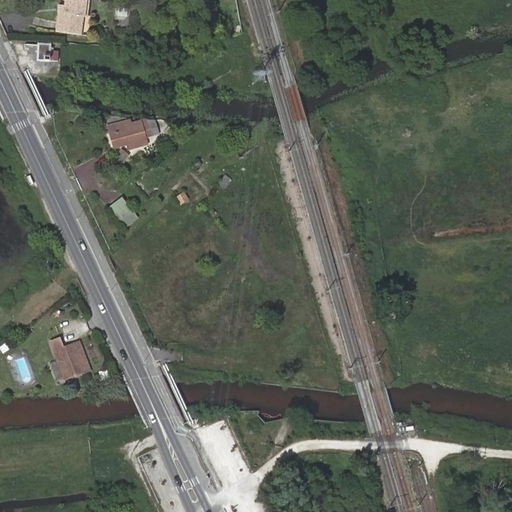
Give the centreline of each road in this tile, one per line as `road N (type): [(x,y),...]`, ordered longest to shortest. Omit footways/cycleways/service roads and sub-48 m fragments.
road 1 (secondary): [(135,369),(0,80)]
road 2 (track): [(0,436),(102,428),(133,446),(164,432)]
